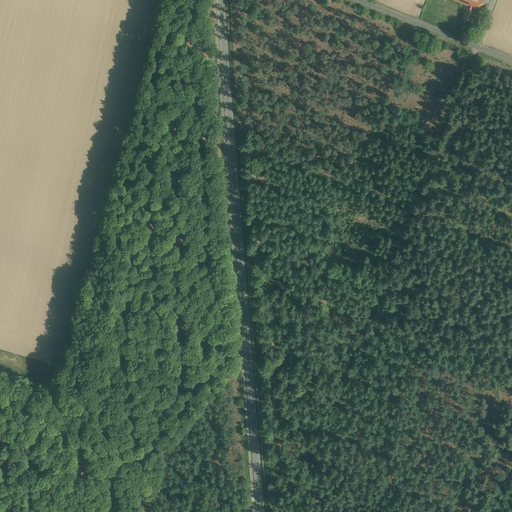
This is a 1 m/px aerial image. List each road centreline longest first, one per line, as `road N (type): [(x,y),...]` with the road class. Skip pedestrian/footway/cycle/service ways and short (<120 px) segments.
road 1 (tertiary): [(260,511),(221,0)]
road 2 (track): [(244,304),(125,369),(0,416)]
road 3 (unclassified): [(365,0),(511,58)]
